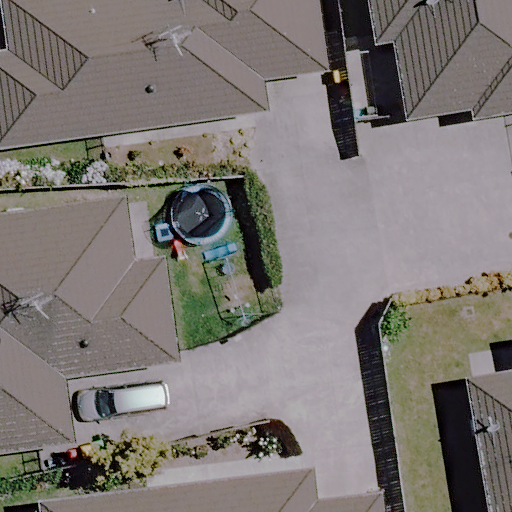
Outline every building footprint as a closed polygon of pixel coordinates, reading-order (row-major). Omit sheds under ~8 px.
[(0,0),(0,156),(247,126),(242,89),(302,82),(291,0),(0,0)] [(385,125),(511,106),(511,0),(347,0),(356,57),(375,55),(385,125)] [(0,459),(57,451),(48,385),(153,370),(144,305),(127,307),(113,209),(0,224),(0,459)] [(511,511),(511,376),(453,387),(474,511),(511,511)] [(294,511),(290,480),(44,511),(360,511),(360,506),(314,511),(294,511)]
